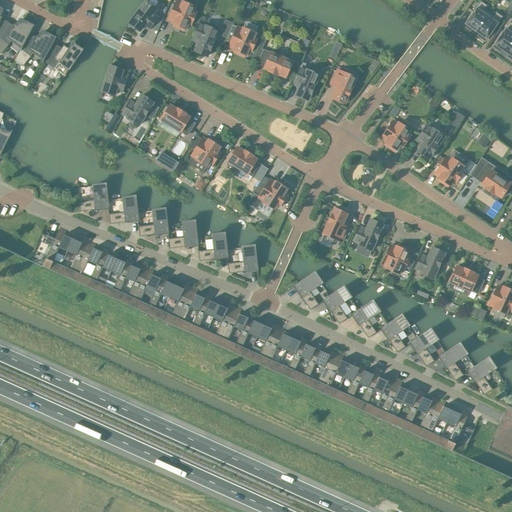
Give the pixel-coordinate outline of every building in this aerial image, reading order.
[(182,4),(177,1),(175,5),(172,4),(168,14),(171,15),(169,20),(174,22),(173,24),(178,26),(177,28),(183,30),(184,28),(185,29),(188,23),(191,25),(196,13),(193,12),(195,7),(183,2),(182,4)] [(135,16),(128,25),(134,30),(136,28),(140,31),(144,25),(149,29),(158,18),(153,14),(156,10),(146,2),(141,8),(140,7),(134,15),(135,16)] [(489,13),(484,10),(486,6),(481,2),(464,26),(471,31),(472,29),(476,31),(489,13)] [(489,13),(476,31),(480,34),(478,36),(485,41),(502,17),(497,13),(494,17),(489,13)] [(14,24),(7,37),(14,43),(21,48),(22,49),(34,25),(27,21),(26,23),(21,21),(17,25),(14,24)] [(199,25),(193,38),(200,41),(195,51),(197,52),(197,53),(205,56),(207,57),(210,50),(213,43),(220,27),(208,22),(206,27),(199,25)] [(511,42),(511,23),(510,22),(498,41),(493,47),(500,51),(502,49),(505,52),(511,42)] [(243,30),(237,27),(237,28),(232,26),(229,34),(234,36),(229,46),(235,48),(234,50),(239,52),(238,54),(244,57),(245,55),(246,55),(248,50),(252,51),(257,39),(254,38),(256,33),(244,28),(243,30)] [(29,49),(36,55),(43,60),(42,62),(43,63),(43,61),(53,44),(56,37),(49,33),(48,35),(43,33),(39,37),(36,36),(29,49)] [(8,44),(0,37),(0,52),(2,54),(9,45),(8,44)] [(53,44),(43,61),(65,76),(83,50),(73,42),(69,48),(64,45),(62,48),(53,44)] [(337,60),(342,44),(336,42),(330,57),(337,60)] [(22,49),(21,48),(14,61),(24,66),(31,56),(30,56),(22,49)] [(264,50),(258,63),(265,66),(264,68),(270,70),(269,72),(277,75),(278,73),(286,77),(292,62),(264,50)] [(368,69),(373,73),(380,63),(375,60),(368,69)] [(105,83),(102,91),(115,96),(116,90),(122,92),(127,78),(121,76),(123,70),(118,68),(119,66),(111,63),(108,74),(106,73),(103,83),(105,83)] [(300,68),(294,81),(301,84),(296,95),(298,96),(306,100),(308,100),(311,94),(314,87),(319,75),(307,70),(307,71),(300,68)] [(338,70),(332,85),(338,87),(333,98),(335,99),(334,99),(343,103),(345,103),(348,97),(351,90),(356,78),(338,70)] [(127,119),(139,126),(146,115),(151,118),(155,111),(150,108),(153,102),(142,95),(135,106),(129,102),(122,113),(129,117),(127,119)] [(352,122),(368,102),(362,98),(346,118),(352,122)] [(429,103),(429,107),(434,110),(439,103),(432,99),(429,103)] [(170,106),(161,119),(187,135),(195,123),(189,119),(190,118),(185,115),(186,114),(178,109),(177,110),(170,106)] [(394,107),(389,114),(395,118),(400,110),(394,107)] [(366,133),(381,113),(376,108),(360,129),(366,133)] [(103,119),(109,123),(113,116),(108,112),(103,119)] [(449,123),(457,128),(464,117),(457,112),(449,123)] [(116,114),(110,123),(115,126),(121,117),(116,114)] [(393,121),(382,138),(387,141),(386,143),(390,146),(389,147),(394,151),(395,149),(396,150),(400,145),(403,147),(410,136),(407,134),(410,130),(399,123),(398,124),(393,121)] [(426,126),(418,138),(424,142),(418,152),(419,153),(427,158),(429,159),(433,153),(437,147),(444,136),(433,129),(432,130),(426,126)] [(0,156),(4,148),(11,133),(2,130),(2,129),(0,128),(0,156)] [(203,138),(192,155),(197,158),(196,160),(207,167),(210,163),(213,165),(220,154),(217,152),(220,147),(219,146),(220,144),(214,141),(213,142),(209,140),(208,141),(203,138)] [(237,148),(228,161),(254,177),(262,165),(256,161),(256,160),(252,157),(253,156),(245,151),(244,152),(237,148)] [(156,160),(174,171),(179,163),(161,152),(156,160)] [(451,160),(446,157),(445,159),(440,156),(436,161),(441,165),(435,173),(440,177),(439,178),(443,181),(442,183),(448,187),(449,185),(450,186),(453,181),(456,183),(463,172),(460,170),(463,166),(452,158),(451,160)] [(511,185),(485,167),(477,179),(483,183),(482,184),(487,187),(486,189),(493,194),(494,192),(501,197),(505,191),(511,196),(511,195),(511,185)] [(210,188),(220,193),(226,180),(217,175),(210,188)] [(200,178),(196,188),(203,191),(206,181),(200,178)] [(270,180),(259,197),(264,200),(263,202),(274,209),(277,205),(280,207),(287,196),(284,194),(287,189),(286,188),(287,186),(281,183),(280,184),(276,182),(275,183),(270,180)] [(106,184),(93,186),(95,200),(79,202),(80,212),(109,208),(106,184)] [(136,197),(123,198),(124,212),(109,214),(110,224),(139,220),(136,197)] [(329,222),(323,234),(341,242),(348,227),(342,225),(347,214),(345,213),(337,209),(335,208),(332,215),(329,222)] [(165,209),(153,211),(154,225),(139,227),(140,236),(168,233),(165,209)] [(359,227),(353,240),(360,243),(359,245),(371,250),(377,238),(380,232),(380,231),(383,225),(381,224),(373,220),(371,219),(366,230),(359,227)] [(195,221),(182,223),(184,237),(168,239),(170,249),(198,245),(195,221)] [(42,266),(57,273),(73,239),(65,235),(67,230),(60,227),(56,236),(47,232),(42,242),(51,247),(42,266)] [(225,234),(212,235),(214,249),(198,251),(199,261),(228,257),(225,234)] [(73,239),(57,273),(72,280),(90,241),(83,238),(81,242),(73,239)] [(90,241),(72,280),(87,286),(102,252),(94,248),(96,244),(90,241)] [(390,245),(382,264),(388,266),(387,268),(399,273),(401,269),(404,270),(409,258),(406,257),(408,251),(407,251),(408,249),(402,246),(401,248),(397,246),(396,248),(390,245)] [(255,246),(242,248),(244,261),(228,264),(229,273),(258,270),(255,246)] [(104,247),(102,252),(87,286),(101,293),(117,258),(109,255),(111,250),(104,247)] [(421,255),(415,268),(422,271),(421,273),(433,278),(438,266),(439,266),(442,260),(442,259),(445,253),(443,252),(435,248),(434,248),(433,248),(428,258),(421,255)] [(445,264),(450,267),(453,259),(448,257),(445,264)] [(117,258),(101,293),(116,300),(131,265),(133,261),(127,258),(125,262),(117,258)] [(131,265),(116,300),(130,306),(148,267),(142,264),(140,269),(131,265)] [(148,267),(130,306),(145,313),(161,278),(152,274),(154,270),(148,267)] [(450,281),(478,294),(483,281),(477,278),(478,276),(473,274),(473,272),(465,269),(464,270),(456,267),(450,281)] [(314,273),(294,286),(310,310),(319,304),(310,291),(321,283),(314,273)] [(163,274),(161,278),(145,313),(159,319),(175,285),(167,281),(169,277),(163,274)] [(175,285),(159,319),(174,326),(192,287),(185,284),(183,288),(175,285)] [(511,311),(511,309),(511,288),(509,287),(508,289),(504,287),(503,288),(497,286),(489,304),(495,307),(492,313),(504,318),(508,309),(511,311)] [(192,287),(174,326),(189,333),(204,298),(196,294),(198,290),(192,287)] [(343,287),(323,300),(339,324),(348,319),(339,305),(350,298),(343,287)] [(206,293),(204,298),(189,333),(203,339),(219,305),(211,301),(213,296),(206,293)] [(372,301),(352,314),(368,338),(377,333),(368,320),(379,312),(372,301)] [(219,305),(203,339),(218,346),(236,307),(229,304),(227,308),(219,305)] [(471,306),(468,313),(475,316),(478,309),(471,306)] [(236,307),(218,346),(232,352),(248,318),(240,314),(242,310),(236,307)] [(250,313),(248,318),(232,352),(247,359),(263,324),(254,321),(256,316),(250,313)] [(401,315),(381,329),(397,352),(406,347),(397,334),(408,326),(401,315)] [(263,324),(247,359),(262,366),(279,326),(273,324),(271,328),(263,324)] [(279,326),(262,366),(276,372),(292,338),(284,334),(286,329),(279,326)] [(430,329),(410,343),(426,367),(435,361),(426,348),(437,340),(430,329)] [(292,338),(276,372),(291,379),(306,344),(308,340),(302,337),(300,341),(292,338)] [(306,344),(291,379),(305,385),(321,351),(323,346),(317,343),(315,348),(306,344)] [(459,343),(439,357),(455,381),(463,375),(455,362),(466,354),(459,343)] [(321,351),(305,385),(320,392),(338,353),(331,350),(329,354),(321,351)] [(338,353),(320,392),(335,398),(350,364),(342,360),(344,356),(338,353)] [(488,358),(468,371),(484,395),(493,389),(484,376),(495,368),(488,358)] [(350,364),(335,398),(349,405),(365,370),(367,366),(360,363),(358,368),(350,364)] [(365,370),(349,405),(364,412),(379,377),(381,373),(375,370),(373,374),(365,370)] [(379,377),(364,412),(378,418),(396,379),(390,376),(388,381),(379,377)] [(396,379),(378,418),(393,425),(409,390),(400,387),(402,382),(396,379)] [(409,390),(393,425),(407,431),(423,397),(425,392),(419,390),(417,394),(409,390)] [(423,397),(407,431),(422,438),(440,399),(433,396),(431,401),(423,397)] [(440,399),(422,438),(437,445),(452,410),(444,406),(446,402),(440,399)] [(452,410),(437,445),(452,451),(457,440),(467,445),(474,429),(473,430),(463,426),(469,412),(462,409),(460,414),(452,410)]
